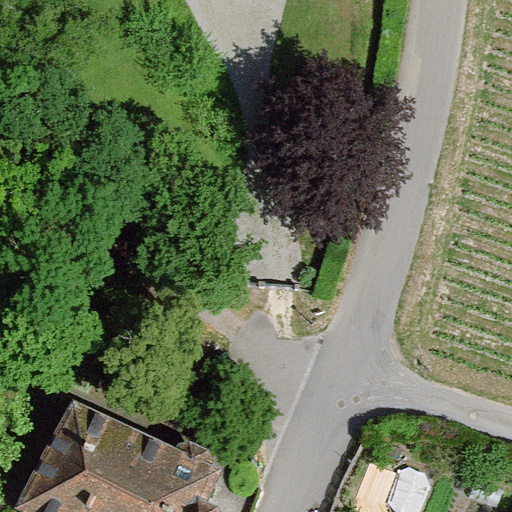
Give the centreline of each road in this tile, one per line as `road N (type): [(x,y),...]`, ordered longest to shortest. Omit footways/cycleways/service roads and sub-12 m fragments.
road 1 (unclassified): [(344,375),(409,177),(440,0)]
road 2 (track): [(0,169),(204,306)]
road 3 (residential): [(344,375),(511,431)]
road 4 (unclassified): [(204,306),(344,375)]
road 5 (unclassified): [(287,511),(344,375)]
